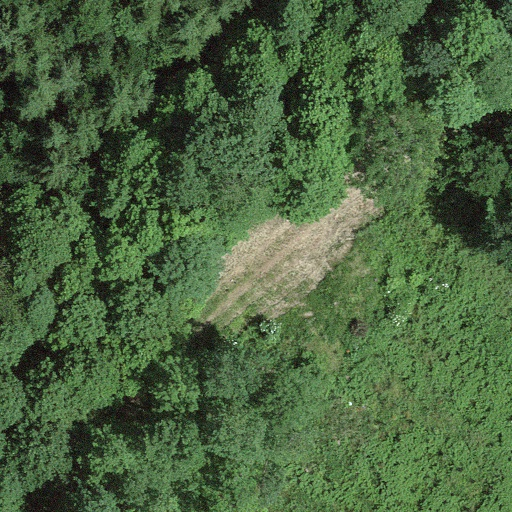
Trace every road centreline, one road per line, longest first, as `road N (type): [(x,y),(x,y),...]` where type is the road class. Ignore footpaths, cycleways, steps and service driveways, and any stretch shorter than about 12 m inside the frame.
road 1 (track): [(24,511),(328,214),(511,80)]
road 2 (track): [(328,214),(380,95),(442,0)]
